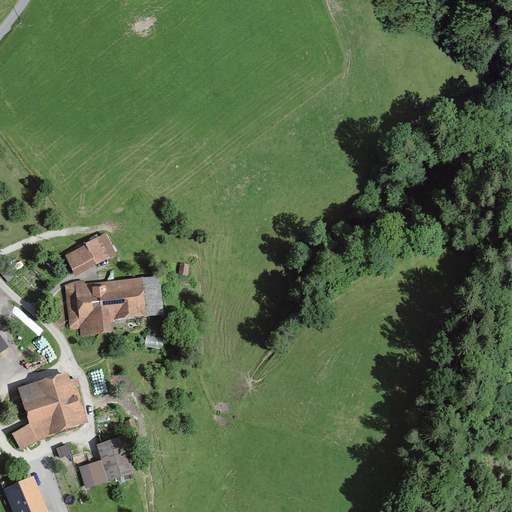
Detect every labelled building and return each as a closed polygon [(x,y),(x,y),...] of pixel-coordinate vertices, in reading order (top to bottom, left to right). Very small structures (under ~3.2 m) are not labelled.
[(86,248),(67,258),(73,270),(92,260),(93,262),(113,251),(105,236),(85,246),(86,248)] [(0,267),(0,272),(8,281),(13,276),(3,264),(0,267)] [(126,312),(126,317),(160,315),(158,280),(123,282),(124,288),(83,292),(82,283),(76,283),(66,287),(70,329),(81,328),(82,334),(108,332),(106,314),(126,312)] [(0,338),(0,355),(8,350),(0,338)] [(182,341),(181,351),(196,352),(197,342),(182,341)] [(35,435),(84,420),(72,381),(71,382),(70,380),(67,381),(65,375),(21,389),(32,424),(13,435),(21,449),(37,439),(35,435)] [(133,420),(126,422),(128,429),(135,427),(133,420)] [(133,473),(122,439),(103,445),(109,462),(82,470),(87,487),(133,473)] [(67,445),(57,449),(61,458),(71,454),(67,445)] [(43,511),(31,482),(8,491),(16,511),(43,511)]
